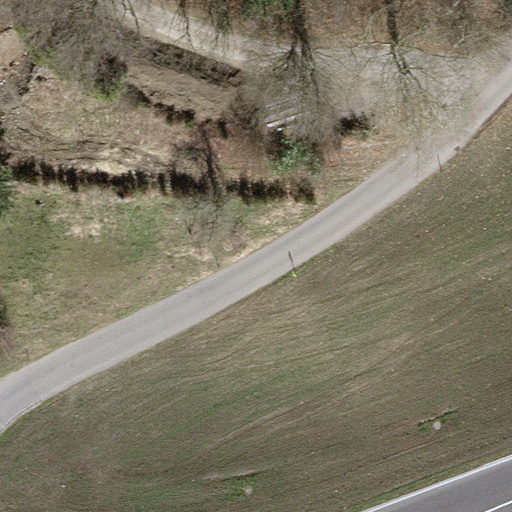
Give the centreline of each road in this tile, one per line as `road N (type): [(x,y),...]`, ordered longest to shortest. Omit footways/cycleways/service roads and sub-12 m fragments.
road 1 (unclassified): [(0,405),(269,266),(398,177),(511,67)]
road 2 (track): [(503,76),(311,62),(167,31),(117,0)]
